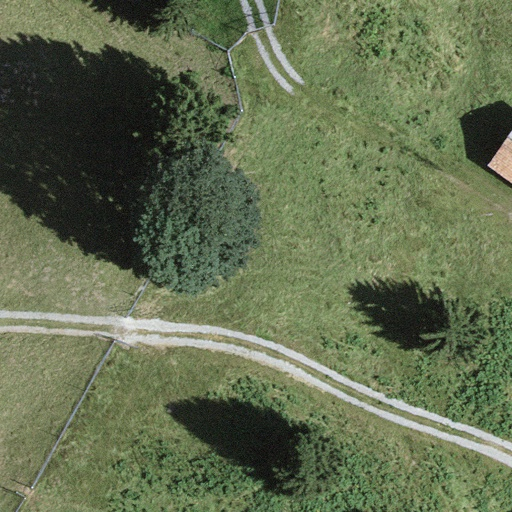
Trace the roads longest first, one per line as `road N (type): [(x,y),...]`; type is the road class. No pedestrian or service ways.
road 1 (track): [(0,320),(239,341),(370,403),(511,452)]
road 2 (track): [(511,208),(365,122),(297,94),(267,49),(250,0)]
